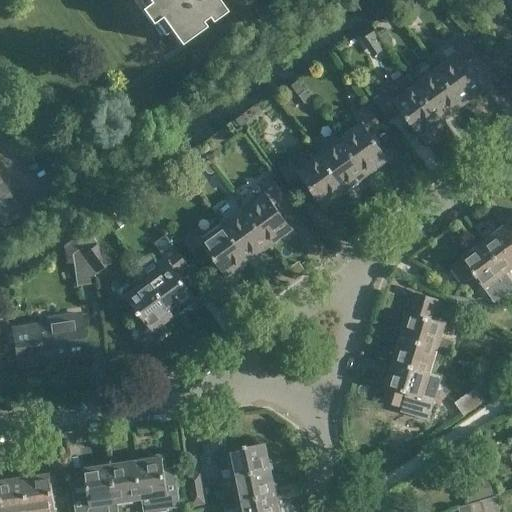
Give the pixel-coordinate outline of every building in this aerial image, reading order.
[(146,0),(149,3),(141,9),(151,24),(160,18),(180,45),(205,27),(202,22),(208,18),(211,22),(226,12),(217,0),(146,0)] [(381,36),(388,46),(393,43),(393,39),(387,31),(381,36)] [(463,102),(484,86),(465,60),(475,53),(462,36),(451,44),(452,45),(444,51),(448,55),(446,57),(449,61),(438,69),(463,102)] [(425,79),(417,85),(441,118),(463,102),(438,69),(425,79)] [(417,85),(416,84),(409,74),(377,99),(389,116),(400,108),(426,144),(436,137),(431,130),(443,121),(441,118),(417,85)] [(304,107),(313,101),(305,89),(296,96),(304,107)] [(341,140),(365,173),(387,157),(369,132),(379,124),(366,106),(354,115),(359,121),(350,127),(353,131),(341,140)] [(344,188),(365,173),(341,140),(320,155),(344,188)] [(344,188),(320,155),(308,164),(305,160),(296,167),(292,161),(280,169),(293,187),(304,179),(323,204),(344,188)] [(217,171),(210,161),(203,166),(209,174),(212,174),(217,171)] [(246,210),(271,244),(292,228),(273,202),(283,195),(271,177),(259,186),(260,187),(252,193),(258,202),(246,210)] [(2,180),(0,181),(0,196),(9,191),(2,180)] [(9,191),(0,196),(0,212),(16,201),(9,191)] [(16,201),(0,212),(0,219),(5,226),(24,213),(16,201)] [(224,226),(249,260),(271,244),(246,210),(246,211),(243,206),(233,214),(236,218),(224,226)] [(511,220),(503,227),(511,238),(511,220)] [(227,275),(249,260),(224,226),(213,235),(210,230),(201,237),(197,231),(184,240),(197,258),(209,250),(227,275)] [(511,238),(503,227),(484,241),(505,271),(511,280),(511,238)] [(138,263),(175,314),(196,298),(177,273),(188,265),(167,237),(156,244),(164,255),(156,260),(152,254),(145,254),(140,258),(139,263),(138,263)] [(484,287),(505,271),(484,241),(462,257),(464,258),(452,267),(462,281),(474,272),(484,287)] [(84,253),(98,270),(109,262),(96,244),(84,253)] [(98,270),(84,253),(80,248),(73,254),(77,283),(95,281),(94,274),(98,270)] [(168,320),(175,314),(138,263),(129,270),(142,287),(128,297),(139,312),(137,313),(143,321),(133,328),(132,334),(136,339),(142,340),(152,333),(157,339),(173,327),(168,320)] [(401,336),(449,352),(452,342),(441,338),(446,324),(435,320),(439,307),(416,299),(412,313),(409,312),(401,336)] [(18,364),(87,355),(81,314),(50,318),(51,323),(13,328),(13,329),(7,330),(9,345),(15,344),(18,364)] [(497,331),(511,340),(511,322),(505,318),(497,331)] [(393,360),(430,372),(434,360),(445,364),(449,352),(401,336),(393,360)] [(487,375),(490,365),(475,360),(472,370),(487,375)] [(442,375),(393,361),(385,385),(389,386),(384,401),(403,407),(402,411),(428,419),(442,375)] [(462,414),(483,399),(473,386),(452,400),(462,414)] [(272,470),(267,444),(250,447),(250,446),(216,453),(221,473),(224,473),(226,481),(235,479),(234,478),(272,470)] [(135,462),(141,500),(142,511),(159,511),(171,510),(170,509),(181,507),(176,467),(166,469),(164,458),(135,462)] [(120,511),(119,503),(141,500),(135,462),(109,466),(115,511),(120,511)] [(88,511),(115,511),(109,466),(88,468),(91,492),(86,492),(88,511)] [(277,495),(272,470),(234,478),(235,479),(240,503),(277,495)] [(203,493),(201,471),(186,473),(189,495),(203,493)] [(22,478),(26,511),(57,511),(52,474),(22,478)] [(0,506),(0,511),(26,511),(22,478),(0,481),(0,506)] [(466,485),(470,501),(482,498),(494,494),(489,479),(466,485)] [(205,505),(203,493),(189,495),(190,507),(205,505)] [(482,498),(486,511),(500,511),(495,494),(494,494),(482,498)] [(280,511),(277,495),(240,503),(241,511),(280,511)] [(472,511),(486,511),(482,498),(470,501),(472,511)]
